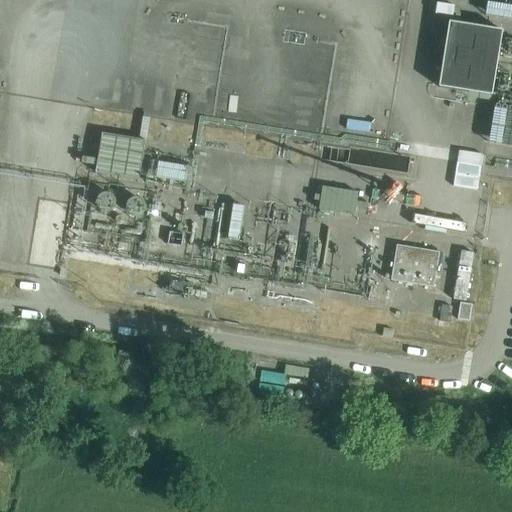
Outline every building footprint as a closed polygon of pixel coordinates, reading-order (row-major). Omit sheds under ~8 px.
[(492,96),(502,31),(449,22),(438,88),(492,96)] [(511,142),(511,109),(503,109),(499,141),(511,142)] [(101,135),(95,173),(139,180),(145,141),(101,135)] [(167,160),(165,176),(194,180),(196,165),(167,160)] [(330,184),(326,208),(361,215),(365,191),(330,184)] [(434,287),(439,252),(397,245),(391,280),(434,287)] [(475,255),(463,252),(454,301),(467,303),(475,255)] [(469,323),(472,305),(459,303),(456,321),(469,323)] [(442,305),(439,322),(450,323),(452,307),(442,305)] [(290,374),(313,375),(313,367),(291,366),(291,372),(265,371),(264,394),(289,395),(290,374)]
